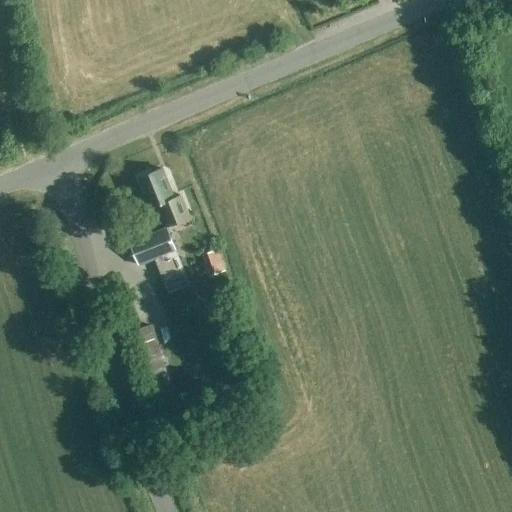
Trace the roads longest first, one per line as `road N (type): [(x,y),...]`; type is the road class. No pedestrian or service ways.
road 1 (tertiary): [(56,162),(438,0)]
road 2 (unclassified): [(164,511),(56,162)]
